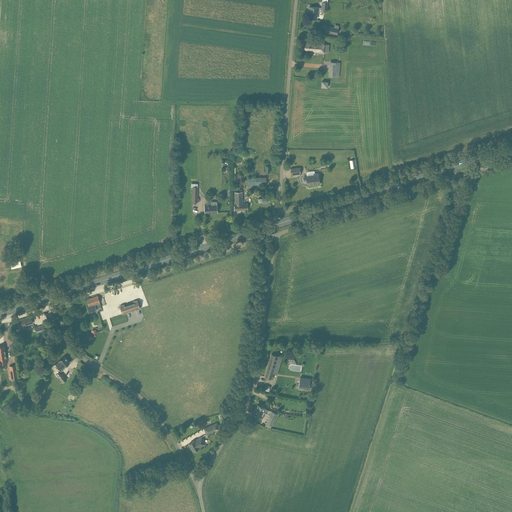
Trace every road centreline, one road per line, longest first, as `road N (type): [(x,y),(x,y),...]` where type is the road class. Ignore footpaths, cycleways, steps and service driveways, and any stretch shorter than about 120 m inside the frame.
road 1 (primary): [(0,313),(511,148)]
road 2 (unclassified): [(197,484),(250,382),(278,234)]
road 3 (unclassified): [(197,484),(154,412),(81,356),(46,308)]
road 4 (unclassified): [(280,213),(296,0)]
